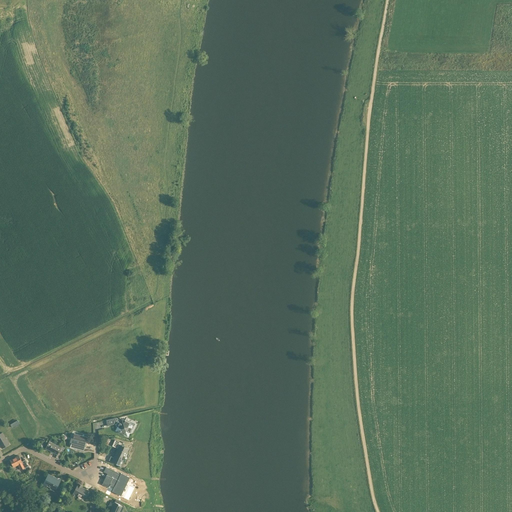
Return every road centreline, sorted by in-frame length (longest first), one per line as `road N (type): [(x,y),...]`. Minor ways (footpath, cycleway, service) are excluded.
road 1 (track): [(387,0),(351,311),(378,511)]
road 2 (residential): [(96,424),(96,485),(25,449),(0,460)]
